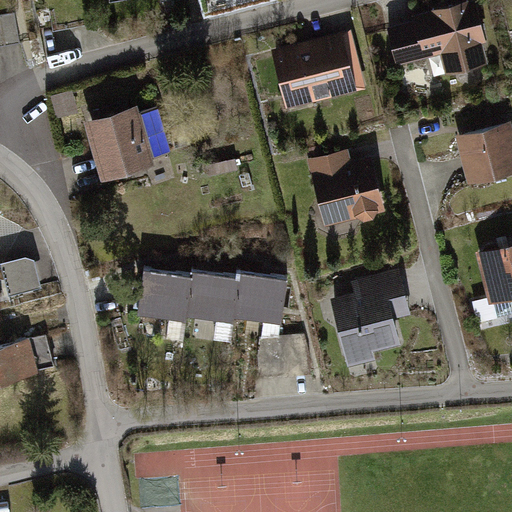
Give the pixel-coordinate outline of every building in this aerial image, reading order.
[(471,1),(385,24),(395,63),(438,52),(443,71),(487,60),(471,1)] [(15,13),(0,15),(0,44),(19,42),(15,13)] [(348,28),(270,47),(285,107),(363,87),(348,28)] [(134,101),(78,117),(92,168),(148,152),(134,101)] [(511,134),(509,121),(451,135),(461,180),(511,168),(511,134)] [(348,149),(302,161),(318,224),(378,209),(365,156),(351,160),(348,149)] [(511,294),(511,240),(473,250),(486,301),(511,294)] [(1,260),(10,292),(43,283),(36,257),(26,254),(1,260)] [(185,271),(140,265),(133,313),(181,320),(182,313),(228,319),(229,313),(278,320),(284,275),(235,268),(234,273),(186,266),(185,271)] [(353,290),(325,298),(345,366),(370,359),(367,351),(398,341),(391,319),(409,313),(395,268),(350,282),(353,290)] [(30,335),(0,342),(0,378),(38,368),(30,335)]
